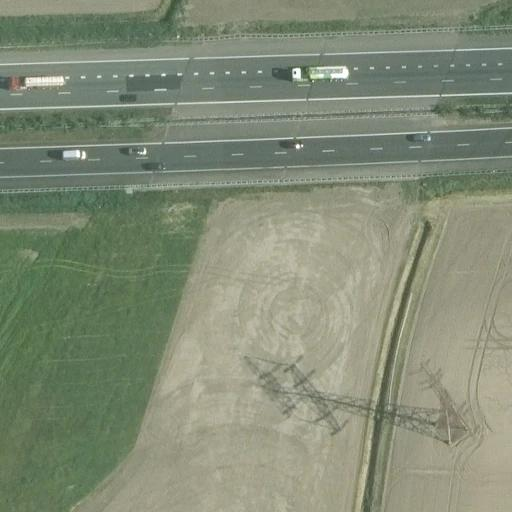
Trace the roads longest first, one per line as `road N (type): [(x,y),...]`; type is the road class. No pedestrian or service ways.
road 1 (tertiary): [(0,316),(176,286),(511,257)]
road 2 (motorway): [(0,164),(511,143)]
road 3 (motorway): [(511,80),(0,96)]
road 4 (track): [(390,511),(408,386),(446,261)]
